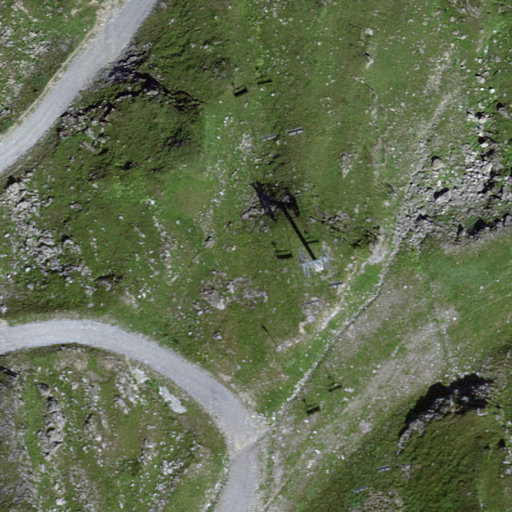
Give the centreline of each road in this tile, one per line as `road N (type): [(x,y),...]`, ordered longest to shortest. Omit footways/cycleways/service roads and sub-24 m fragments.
road 1 (track): [(0,343),(92,333),(199,385),(243,449),(234,511)]
road 2 (track): [(151,0),(46,126),(0,164)]
